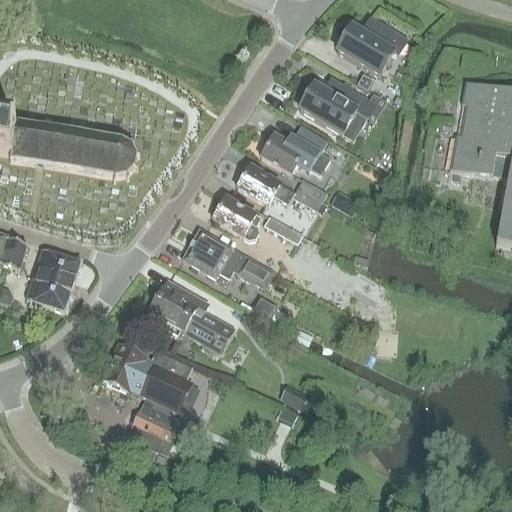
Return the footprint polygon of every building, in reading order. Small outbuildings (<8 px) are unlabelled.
[(351,33),(336,57),(379,82),(393,58),(390,56),(398,41),(369,24),(361,38),(351,33)] [(373,85),(363,79),(356,89),(367,95),(373,85)] [(355,118),(366,124),(369,120),(376,123),(385,107),(372,99),(367,107),(330,85),(323,97),(313,91),(299,115),(341,140),(355,118)] [(511,95),(465,87),(449,175),(491,182),(491,180),(507,183),(495,249),(511,252),(511,95)] [(396,101),(393,107),(399,111),(403,105),(396,101)] [(9,165),(35,169),(39,170),(44,170),(57,172),(113,182),(112,185),(115,186),(115,182),(124,180),(126,184),(129,182),(127,179),(133,173),(136,174),(137,172),(134,171),(136,161),(139,161),(139,158),(136,159),(132,150),(134,148),(133,146),(130,148),(122,144),(123,141),(120,140),(119,144),(81,138),(15,127),(14,132),(0,129),(0,158),(10,161),(9,165)] [(272,140),(260,162),(291,180),(298,167),(309,174),(319,157),(326,145),(300,130),(293,142),(288,150),(272,140)] [(294,198),(283,192),(249,171),(236,193),(267,211),(275,198),(278,200),(276,204),(287,210),(292,201),(294,198)] [(321,206),(326,197),(302,183),(297,192),(321,206)] [(297,192),(294,198),(292,201),(316,215),(321,206),(297,192)] [(337,198),(330,209),(352,222),(358,211),(337,198)] [(258,238),(256,231),(260,223),(224,203),(212,224),(249,245),(255,244),(258,238)] [(297,249),(302,240),(269,221),(263,230),(297,249)] [(199,235),(182,265),(215,284),(218,278),(228,283),(233,275),(250,285),(259,270),(232,254),(199,235)] [(0,269),(18,276),(26,249),(6,242),(0,263),(0,269)] [(30,306),(28,311),(41,316),(43,310),(64,317),(81,268),(42,255),(25,304),(30,306)] [(360,273),(354,284),(379,300),(385,289),(360,273)] [(183,337),(211,353),(220,359),(234,336),(224,330),(203,318),(208,310),(167,286),(163,293),(162,293),(148,317),(159,323),(155,330),(178,344),(183,337)] [(2,292),(0,296),(0,303),(9,306),(11,300),(9,294),(2,292)] [(251,316),(268,326),(275,314),(276,312),(259,302),(251,316)] [(425,308),(425,324),(455,323),(455,307),(425,308)] [(284,319),(275,314),(268,326),(277,331),(284,319)] [(151,365),(118,350),(102,385),(129,398),(130,396),(175,419),(189,390),(184,388),(191,374),(150,354),(150,355),(155,357),(151,365)] [(309,401),(287,389),(279,404),(301,416),(309,401)] [(53,408),(45,406),(40,419),(49,422),(53,408)] [(133,430),(126,444),(154,457),(154,456),(166,462),(179,434),(176,432),(179,425),(143,408),(139,415),(138,415),(137,417),(136,416),(131,427),(132,428),(131,430),(133,430)]
